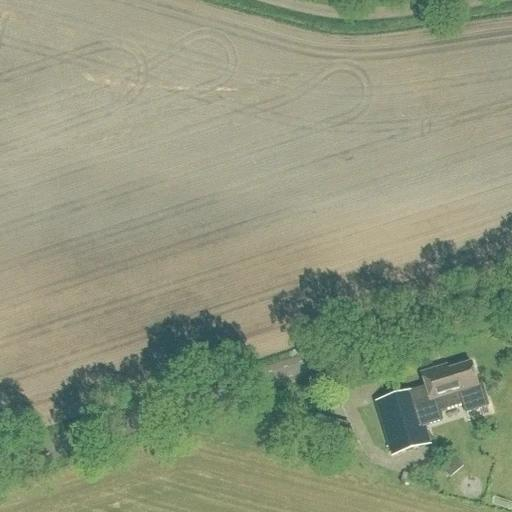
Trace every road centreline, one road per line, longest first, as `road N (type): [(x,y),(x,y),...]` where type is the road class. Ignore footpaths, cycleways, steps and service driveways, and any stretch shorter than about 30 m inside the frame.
road 1 (tertiary): [(0,466),(511,303)]
road 2 (track): [(511,1),(354,23),(267,0)]
